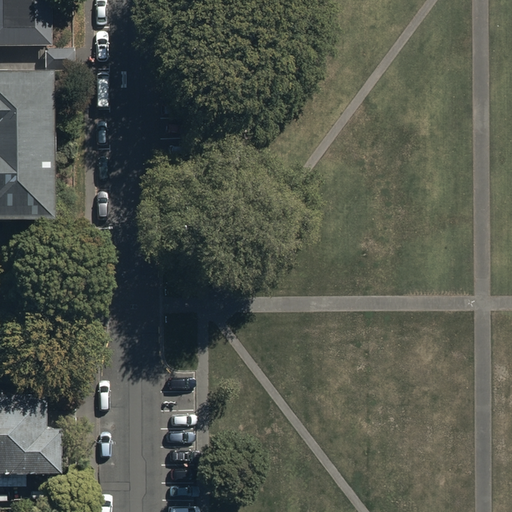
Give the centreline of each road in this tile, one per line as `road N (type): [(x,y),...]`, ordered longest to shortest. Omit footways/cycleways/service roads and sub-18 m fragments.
road 1 (residential): [(135,306),(133,0)]
road 2 (residential): [(136,511),(135,306)]
road 3 (residential): [(135,306),(0,308)]
